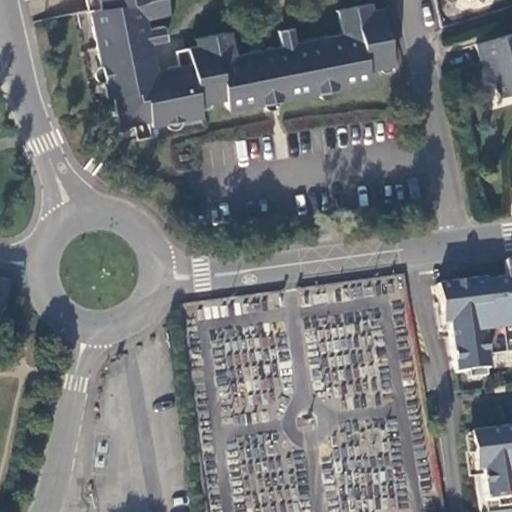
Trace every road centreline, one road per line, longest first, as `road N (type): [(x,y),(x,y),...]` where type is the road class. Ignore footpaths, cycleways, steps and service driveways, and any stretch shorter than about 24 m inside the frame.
road 1 (residential): [(161,275),(459,247)]
road 2 (residential): [(459,247),(412,0)]
road 3 (residential): [(3,0),(66,220)]
road 4 (residential): [(45,511),(83,333)]
road 5 (residential): [(161,275),(151,238),(138,224),(103,211),(66,220)]
